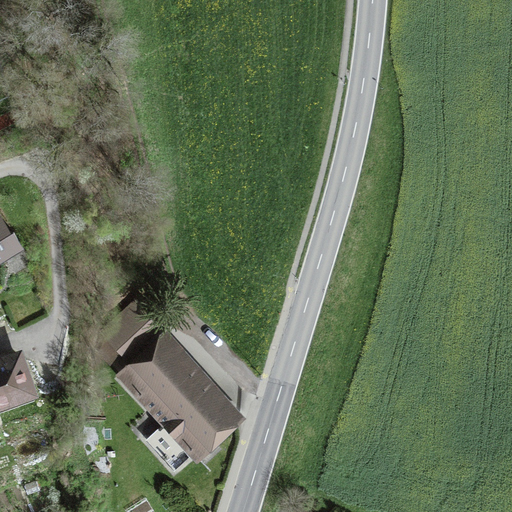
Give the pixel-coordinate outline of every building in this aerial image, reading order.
[(0,261),(23,248),(0,207),(0,261)] [(47,314),(35,289),(4,305),(16,330),(47,314)] [(141,297),(104,331),(123,352),(160,319),(141,297)] [(174,467),(231,413),(207,386),(166,341),(162,346),(161,346),(125,379),(165,423),(148,439),(174,467)] [(18,355),(0,361),(0,400),(12,397),(15,405),(33,399),(18,355)]
